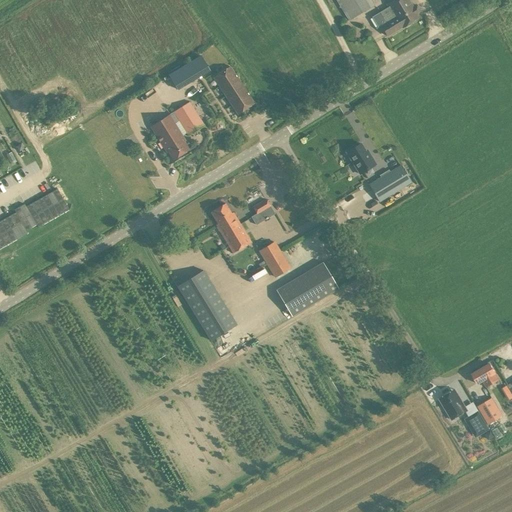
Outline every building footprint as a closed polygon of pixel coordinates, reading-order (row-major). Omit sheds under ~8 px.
[(373,5),(370,0),(336,0),(349,20),(373,5)] [(392,0),(386,4),(388,7),(391,5),(392,6),(394,5),(396,9),(395,9),(397,11),(396,12),(398,14),(399,13),(400,15),(398,16),(404,26),(419,16),(417,12),(420,10),(416,4),(413,6),(408,0),(392,0)] [(379,29),(382,27),(387,35),(401,26),(401,27),(404,26),(398,16),(400,15),(399,13),(398,14),(396,12),(397,11),(395,9),(396,9),(394,5),(392,6),(391,5),(388,7),(372,17),(379,29)] [(201,56),(170,74),(178,89),(210,70),(201,56)] [(213,77),(238,114),(256,102),(231,65),(213,77)] [(62,104),(58,97),(44,106),(48,113),(62,104)] [(199,128),(204,125),(189,102),(151,127),(167,153),(169,152),(174,159),(189,149),(184,142),(186,141),(175,123),(179,120),(188,135),(199,128)] [(368,154),(361,143),(346,153),(360,174),(376,164),(369,153),(368,154)] [(411,181),(401,165),(369,185),(378,200),(411,181)] [(266,199),(256,205),(260,211),(270,206),(266,199)] [(217,224),(223,234),(240,224),(233,212),(231,213),(225,203),(211,212),(218,223),(217,224)] [(240,224),(223,234),(233,252),(251,242),(240,224)] [(275,276),(290,267),(275,241),(259,250),(275,276)] [(323,262),(277,289),(292,315),(338,288),(323,262)] [(237,323),(204,270),(178,286),(211,339),(237,323)] [(499,379),(490,364),(472,374),(478,384),(483,381),(485,387),(499,379)] [(443,394),(452,388),(449,383),(440,390),(443,394)] [(441,399),(453,420),(469,410),(457,390),(441,399)] [(503,416),(492,398),(478,407),(488,425),(503,416)] [(466,419),(476,437),(490,430),(480,412),(466,419)]
